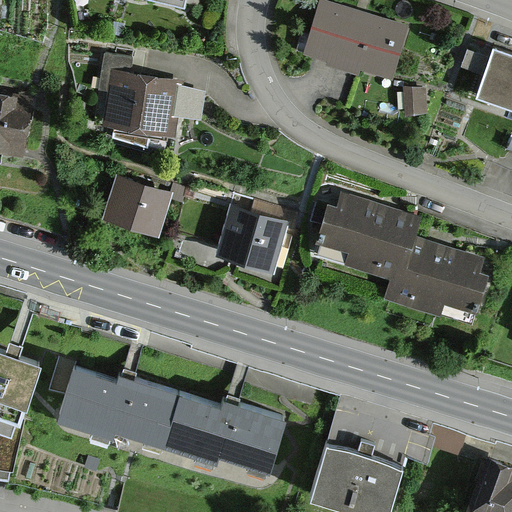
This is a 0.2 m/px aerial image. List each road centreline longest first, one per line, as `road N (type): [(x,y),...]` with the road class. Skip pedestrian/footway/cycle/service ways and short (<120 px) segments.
road 1 (secondary): [(0,257),(511,417)]
road 2 (residential): [(257,0),(256,61),(279,106),(303,130),(511,217)]
